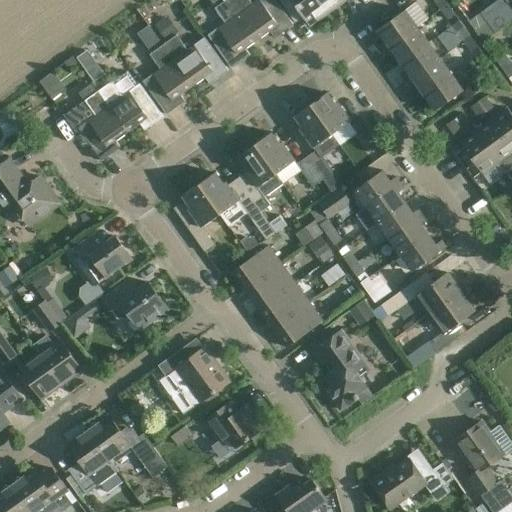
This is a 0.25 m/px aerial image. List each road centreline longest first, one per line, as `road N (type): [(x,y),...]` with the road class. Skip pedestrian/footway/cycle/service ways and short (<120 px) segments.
road 1 (residential): [(504,285),(352,61),(336,50)]
road 2 (residential): [(218,306),(0,465)]
road 3 (residential): [(336,464),(444,397),(447,364),(508,314),(504,285)]
road 4 (residential): [(336,50),(321,50),(155,168),(137,195)]
road 5 (residential): [(218,306),(314,433)]
road 6 (residential): [(137,195),(218,306)]
road 7 (residential): [(207,511),(314,433)]
road 8 (residential): [(137,195),(88,187),(50,127)]
